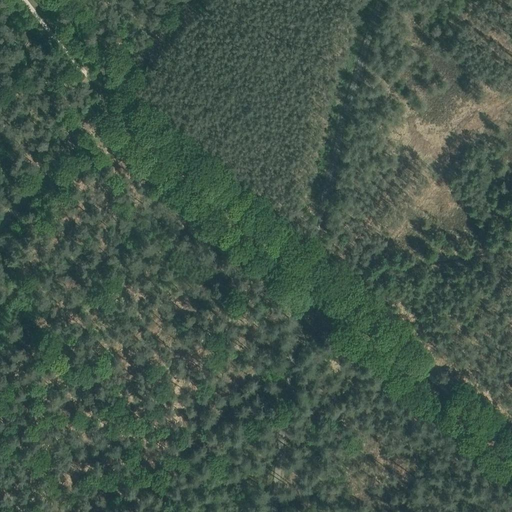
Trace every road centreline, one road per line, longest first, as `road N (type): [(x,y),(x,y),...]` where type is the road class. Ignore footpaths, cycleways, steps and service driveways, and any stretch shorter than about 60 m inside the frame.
road 1 (track): [(307,271),(130,107),(110,98)]
road 2 (track): [(0,231),(110,98)]
road 3 (track): [(196,0),(110,98)]
road 4 (track): [(110,98),(31,0)]
